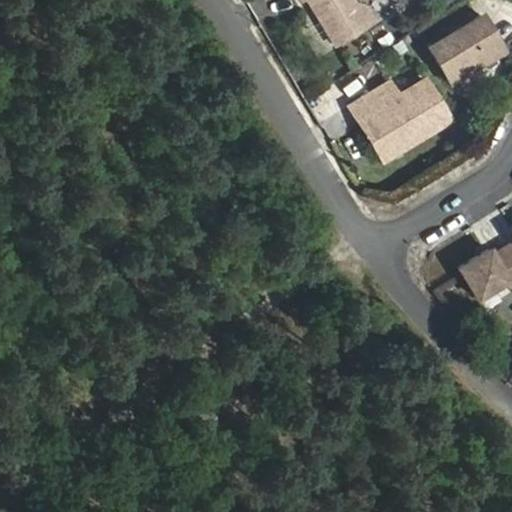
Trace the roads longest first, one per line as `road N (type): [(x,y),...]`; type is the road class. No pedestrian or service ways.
road 1 (unclassified): [(222,0),(377,248)]
road 2 (unclassified): [(377,248),(511,398)]
road 3 (residential): [(377,248),(499,187),(511,163)]
